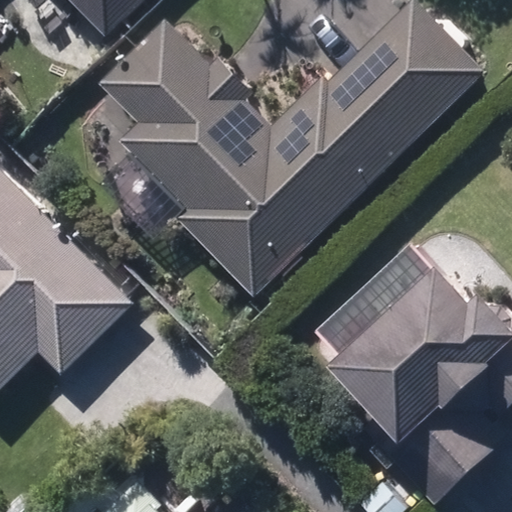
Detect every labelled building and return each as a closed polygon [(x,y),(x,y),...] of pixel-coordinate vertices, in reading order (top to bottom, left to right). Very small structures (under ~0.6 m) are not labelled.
[(64,0),(108,44),(152,0),(64,0)] [(182,224),(258,302),(486,81),(416,9),(331,90),(326,84),(272,137),(247,110),(255,102),(220,68),(213,75),(170,31),(103,94),(139,132),(121,149),(189,218),(182,224)] [(0,399),(41,359),(64,382),(134,312),(0,177),(0,399)] [(511,340),(481,309),(473,316),(435,279),(342,364),(348,370),(340,378),(385,424),(368,442),(436,511),(440,511),(511,442),(511,439),(501,429),(511,417),(511,340)] [(382,507),(386,511),(415,511),(422,506),(403,487),(382,507)] [(163,511),(142,488),(116,511),(163,511)] [(7,511),(32,511),(20,499),(7,511)]
